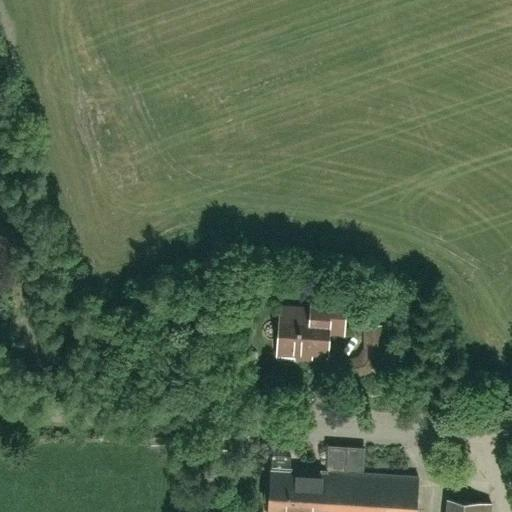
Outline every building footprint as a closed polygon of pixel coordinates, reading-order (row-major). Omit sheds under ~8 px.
[(313,293),(312,309),(281,308),(278,355),(279,355),(279,360),(295,360),(295,356),(305,357),(305,352),(328,353),(329,331),(344,332),(346,295),(313,293)] [(366,334),(366,369),(391,368),(390,334),(366,334)] [(329,447),(326,477),(325,496),(324,505),(323,511),(416,511),(419,476),(362,472),(364,449),(329,447)] [(325,496),(326,477),(290,474),(292,457),(273,456),(268,511),(323,511),(324,505),(325,496)] [(446,501),(445,511),(492,511),(493,504),(446,501)]
